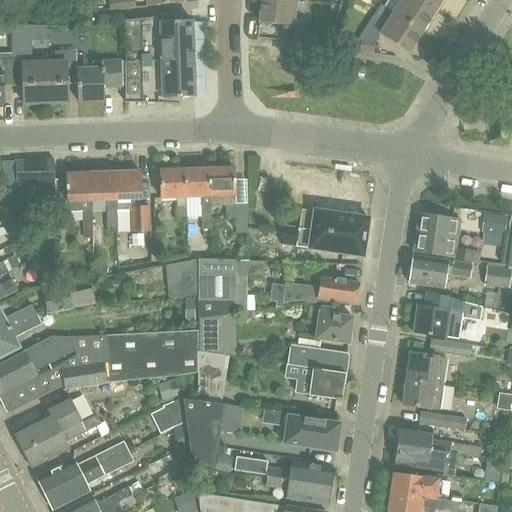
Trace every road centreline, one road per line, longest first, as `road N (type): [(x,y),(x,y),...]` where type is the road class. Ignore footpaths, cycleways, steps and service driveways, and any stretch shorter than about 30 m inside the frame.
road 1 (residential): [(355,511),(408,155)]
road 2 (residential): [(0,139),(228,130)]
road 3 (residential): [(408,155),(504,0)]
road 4 (residential): [(408,155),(228,130)]
road 5 (residential): [(228,130),(228,0)]
